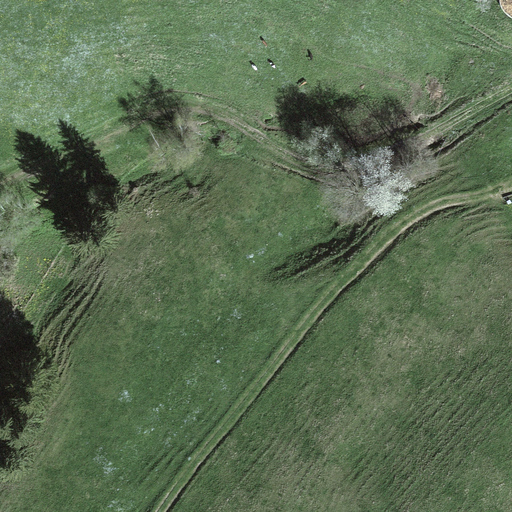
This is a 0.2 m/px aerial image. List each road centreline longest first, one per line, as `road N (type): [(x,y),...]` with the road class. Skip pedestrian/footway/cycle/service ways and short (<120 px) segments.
road 1 (track): [(511,184),(420,211),(386,236),(338,285),(162,511)]
road 2 (track): [(294,154),(364,165),(511,88)]
